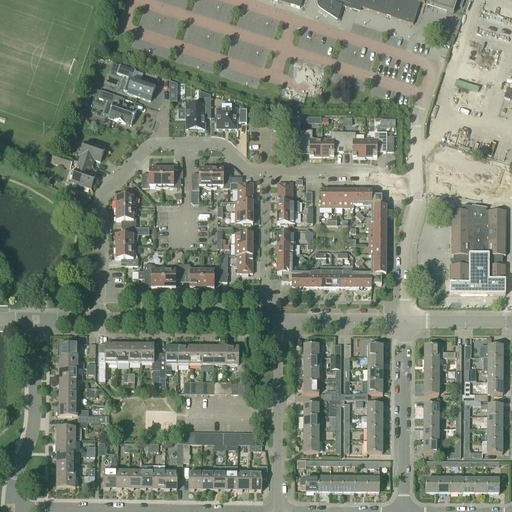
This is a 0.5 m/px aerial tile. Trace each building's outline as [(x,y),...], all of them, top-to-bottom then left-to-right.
[(271,0),(299,9),(302,0),(271,0)] [(318,0),(317,3),(317,5),(317,7),(318,9),(320,10),(337,22),(342,7),(352,11),(353,9),(358,10),(359,8),(413,26),(420,4),(424,5),(426,0),(318,0)] [(457,0),(427,0),(426,6),(453,15),(457,0)] [(114,65),(111,74),(117,76),(128,80),(124,93),(128,95),(128,96),(150,104),(156,89),(133,81),(136,73),(120,67),(114,65)] [(114,106),(109,120),(115,122),(115,123),(125,126),(131,128),(134,121),(135,120),(134,120),(137,113),(122,108),(124,101),(102,93),(99,101),(114,106)] [(188,132),(188,134),(197,134),(197,132),(205,132),(205,117),(211,117),(211,101),(199,101),(199,108),(186,108),(186,113),(185,113),(185,122),(186,122),(186,132),(188,132)] [(217,112),(217,132),(224,132),(225,132),(229,132),(230,132),(237,132),(237,112),(217,112)] [(300,133),(299,151),(309,151),(309,154),(309,159),(321,159),(321,142),(314,142),(312,140),(312,133),(300,132),(300,133)] [(333,155),(343,155),(343,135),(331,135),(331,142),(321,142),(321,159),(333,160),(333,155)] [(352,159),(364,160),(365,142),(355,142),(355,135),(343,135),(343,155),(352,155),(352,159)] [(386,155),(387,135),(374,135),(374,142),(365,142),(364,160),(377,160),(377,155),(386,155)] [(86,145),(79,164),(90,168),(93,162),(100,165),(105,151),(86,145)] [(88,176),(90,168),(79,164),(71,161),(70,164),(78,167),(72,185),(91,192),(96,178),(88,176)] [(156,190),(161,192),(162,171),(149,171),(149,176),(142,176),(142,191),(150,191),(150,189),(156,189),(156,190)] [(162,171),(161,192),(167,190),(173,191),(181,191),(181,176),(174,176),(174,171),(162,171)] [(192,179),(192,194),(200,194),(200,189),(206,189),(206,191),(211,192),(212,171),(199,171),(199,177),(199,179),(192,179)] [(212,171),(211,192),(217,191),(217,189),(223,189),(223,192),(231,192),(231,180),(231,179),(224,179),(224,177),(224,171),(212,171)] [(450,268),(450,298),(506,298),(506,268),(502,268),(502,258),(506,258),(506,229),(506,214),(511,196),(511,195),(461,179),(456,194),(451,195),(451,213),(452,213),(452,214),(453,214),(453,228),(452,228),(452,229),(453,229),(452,257),(452,258),(458,258),(457,262),(456,263),(454,263),(453,265),(452,266),(451,268),(450,268)] [(230,193),(238,193),(238,204),(235,204),(235,205),(253,205),(253,186),(243,186),(243,180),(231,180),(231,192),(230,193)] [(278,187),(278,205),(293,205),(293,187),(278,187)] [(116,211),(136,212),(136,211),(136,208),(135,206),(136,204),(136,202),(136,201),(136,199),(136,192),(122,192),(122,199),(116,199),(116,211)] [(321,211),(327,211),(326,213),(331,214),(332,211),(332,193),(321,193),(321,211)] [(332,193),(332,211),(342,211),(342,193),(332,193)] [(342,193),(342,211),(354,211),(354,209),(354,193),(342,193)] [(372,193),(354,193),(354,209),(372,209),(382,198),(372,198),(372,193)] [(382,208),(382,198),(372,209),(372,226),(387,226),(387,208),(382,208)] [(235,205),(235,216),(253,216),(253,205),(235,205)] [(278,205),(278,215),(295,216),(295,215),(298,215),(299,205),(293,205),(278,205)] [(121,224),(121,230),(124,230),(136,230),(136,223),(134,223),(134,217),(135,217),(136,215),(136,212),(116,211),(116,223),(121,224)] [(295,227),(295,216),(278,215),(278,227),(280,227),(280,228),(288,228),(288,227),(295,227)] [(253,216),(235,216),(235,226),(242,226),(242,228),(251,228),(251,227),(253,227),(253,216)] [(387,226),(372,226),(369,226),(369,236),(387,237),(387,226)] [(116,237),(116,250),(136,250),(136,248),(136,245),(135,244),(137,244),(138,238),(136,238),(136,230),(124,230),(124,237),(121,237),(116,237)] [(235,236),(235,247),(253,247),(253,236),(251,236),(251,235),(242,235),(242,236),(235,236)] [(278,236),(278,247),(295,248),(295,237),(288,237),(288,235),(280,235),(280,236),(278,236)] [(369,236),(369,247),(386,248),(387,237),(369,236)] [(235,258),(238,258),(253,258),(253,247),(235,247),(235,258)] [(278,247),(278,258),(293,258),(295,258),(295,248),(278,247)] [(386,259),(386,248),(369,247),(369,259),(371,259),(386,259)] [(121,262),(121,269),(138,269),(138,262),(133,262),(133,256),(135,256),(135,255),(136,252),(136,250),(116,250),(116,262),(121,262)] [(253,258),(238,258),(238,265),(235,265),(234,269),(238,269),(238,276),(253,276),(253,258)] [(282,277),(282,287),(293,276),(293,258),(278,258),(277,277),(282,277)] [(371,259),(371,277),(382,287),(382,277),(386,277),(386,259),(371,259)] [(151,290),(163,290),(164,270),(162,270),(160,271),(158,271),(158,273),(152,273),(152,267),(145,267),(144,274),(144,281),(144,282),(150,282),(151,284),(151,290)] [(163,290),(176,290),(176,285),(182,285),(183,267),(176,267),(176,273),(170,273),(170,271),(168,271),(166,270),(164,270),(163,290)] [(190,285),(190,290),(202,291),(202,270),(200,270),(198,271),(196,271),(196,273),(191,273),(191,267),(183,267),(182,285),(190,285)] [(202,270),(202,291),(214,291),(214,285),(214,283),(221,283),(222,271),(214,271),(213,271),(211,271),(209,271),(208,272),(206,271),(204,271),(202,270)] [(332,291),(332,270),(321,270),(321,273),(321,291),(332,291)] [(342,270),(332,270),(332,291),(342,292),(342,270)] [(310,274),(310,276),(310,291),(321,291),(321,273),(315,273),(310,273),(310,274)] [(353,273),(342,273),(342,292),(353,292),(353,276),(353,273)] [(292,287),(292,291),(310,291),(310,276),(293,276),(282,287),(292,287)] [(353,276),(353,292),(372,292),(372,287),(382,287),(371,277),(353,276)] [(142,345),(142,347),(142,349),(141,349),(141,365),(152,366),(151,373),(153,373),(153,385),(159,385),(159,357),(154,357),(154,347),(151,347),(151,346),(142,345)] [(106,346),(106,347),(105,347),(105,355),(99,355),(99,384),(105,385),(105,365),(117,365),(117,349),(118,349),(118,347),(112,347),(112,346),(106,346)] [(130,346),(130,347),(129,347),(129,365),(141,365),(141,349),(142,349),(142,347),(136,347),(136,346),(130,346)] [(78,347),(59,347),(59,352),(62,352),(62,359),(59,359),(78,359),(78,347)] [(117,365),(129,365),(129,347),(124,347),(124,349),(118,349),(117,349),(117,365)] [(166,347),(166,349),(165,349),(165,357),(159,357),(159,385),(159,397),(162,397),(162,391),(166,391),(166,377),(171,377),(171,368),(178,368),(178,352),(178,349),(173,349),(173,347),(166,347)] [(303,347),(303,360),(319,359),(319,347),(317,347),(311,347),(303,347)] [(190,349),(190,368),(202,368),(202,348),(202,349),(196,349),(196,352),(190,352),(190,349)] [(202,368),(202,374),(214,374),(214,368),(214,352),(214,349),(209,349),(209,348),(202,348),(202,368)] [(367,348),(367,360),(382,360),(382,348),(367,348)] [(441,349),(439,349),(439,348),(424,348),(423,360),(439,360),(452,360),(456,360),(460,360),(460,348),(455,348),(455,356),(441,356),(441,349)] [(487,348),(487,360),(503,361),(503,348),(487,348)] [(178,368),(190,368),(190,349),(184,349),(184,352),(178,352),(178,368)] [(214,368),(226,368),(226,352),(226,349),(220,349),(220,352),(214,352),(214,368)] [(226,368),(238,368),(238,349),(232,349),(232,352),(226,352),(226,368)] [(62,371),(59,371),(78,371),(78,359),(59,359),(59,365),(62,365),(62,371)] [(303,360),(303,372),(319,372),(319,359),(303,360)] [(367,360),(367,372),(382,372),(382,360),(367,360)] [(439,368),(439,360),(423,360),(423,372),(439,372),(439,373),(446,373),(446,368),(439,368)] [(483,360),(483,372),(487,372),(503,373),(503,361),(487,360),(483,360)] [(62,383),(59,383),(78,383),(78,371),(59,371),(59,377),(62,377),(62,383)] [(303,372),(303,384),(318,384),(319,372),(303,372)] [(367,372),(367,384),(382,384),(382,372),(367,372)] [(438,384),(439,373),(439,372),(423,372),(423,384),(438,384)] [(502,385),(503,373),(487,372),(483,372),(483,378),(487,378),(487,384),(502,385)] [(59,395),(78,395),(78,383),(59,383),(59,389),(62,389),(62,395),(59,395)] [(349,396),(349,383),(347,383),(346,385),(344,385),(344,396),(342,396),(342,403),(356,403),(362,403),(362,396),(354,396),(349,396)] [(451,403),(462,403),(462,396),(460,396),(460,383),(458,383),(458,385),(456,385),(455,397),(451,397),(451,403)] [(303,396),(318,396),(318,384),(303,384),(303,396)] [(340,396),(340,384),(335,384),(335,385),(335,396),(330,396),(330,403),(342,403),(342,396),(340,396)] [(382,384),(367,384),(367,397),(382,397),(382,384)] [(438,397),(438,385),(438,384),(423,384),(423,397),(438,397)] [(462,403),(464,403),(469,403),(474,403),(474,397),(469,397),(469,384),(466,384),(466,385),(464,385),(464,396),(462,396),(462,403)] [(487,384),(487,397),(502,397),(502,385),(487,384)] [(59,407),(78,408),(78,395),(59,395),(59,401),(61,401),(61,407),(59,407)] [(303,406),(303,419),(318,419),(318,406),(303,406)] [(87,414),(78,414),(78,408),(59,407),(59,413),(61,413),(61,419),(59,419),(59,420),(79,420),(79,425),(87,425),(87,426),(105,426),(105,419),(87,419),(87,414)] [(367,407),(367,419),(382,419),(382,407),(367,407)] [(423,419),(439,419),(443,419),(443,415),(439,415),(439,407),(423,407),(423,419)] [(487,407),(487,419),(502,419),(502,407),(487,407)] [(303,419),(303,431),(318,431),(318,419),(303,419)] [(344,419),(344,431),(349,431),(353,431),(354,430),(354,427),(353,426),(349,426),(349,419),(344,419)] [(367,419),(367,431),(382,431),(382,419),(367,419)] [(423,419),(423,431),(438,431),(439,419),(423,419)] [(487,419),(487,431),(502,431),(502,419),(487,419)] [(55,436),(55,442),(57,442),(57,443),(80,443),(80,432),(87,432),(87,426),(87,425),(79,425),(64,425),(64,430),(57,430),(57,436),(55,436)] [(303,431),(303,443),(319,443),(318,431),(303,431)] [(367,431),(367,443),(382,443),(382,431),(367,431)] [(423,431),(423,443),(438,443),(438,431),(423,431)] [(474,432),(469,432),(469,431),(464,431),(464,443),(469,443),(469,435),(474,435),(474,432)] [(487,431),(487,443),(502,443),(502,431),(487,431)] [(231,436),(225,436),(225,448),(226,448),(226,453),(237,453),(237,448),(231,448),(231,436)] [(55,448),(55,454),(57,454),(57,455),(75,455),(75,444),(80,444),(80,443),(57,443),(57,448),(55,448)] [(303,443),(303,455),(319,455),(319,443),(303,443)] [(367,443),(367,455),(382,455),(382,443),(367,443)] [(423,443),(423,456),(438,456),(438,443),(423,443)] [(450,454),(450,460),(460,460),(460,443),(455,443),(455,454),(450,454)] [(482,461),(482,456),(469,456),(469,443),(464,443),(464,456),(464,460),(482,461)] [(482,444),(482,448),(487,448),(487,455),(502,456),(502,443),(487,443),(487,444),(482,444)] [(138,447),(129,447),(129,455),(138,455),(138,447)] [(56,466),(75,467),(75,455),(57,455),(56,460),(59,460),(59,466),(56,466)] [(367,471),(379,471),(379,463),(366,463),(366,468),(367,468),(367,471)] [(56,478),(75,479),(75,467),(56,466),(56,472),(59,472),(59,478),(56,478)] [(140,474),(140,492),(145,493),(145,490),(152,490),(152,493),(152,469),(141,468),(140,474)] [(152,469),(152,493),(157,493),(157,490),(164,491),(163,493),(164,493),(164,475),(164,469),(152,469)] [(224,492),(224,494),(225,494),(225,469),(213,469),(213,475),(213,494),(218,494),(218,492),(224,492)] [(236,494),(237,494),(237,476),(238,469),(225,469),(225,494),(230,494),(230,492),(236,492),(236,494)] [(256,469),(256,476),(249,476),(249,495),(253,495),(254,492),(260,492),(260,495),(261,482),(267,482),(267,469),(256,469)] [(104,474),(104,492),(110,492),(110,489),(116,490),(116,492),(117,474),(104,474)] [(128,490),(128,492),(128,474),(117,474),(116,492),(121,492),(122,490),(128,490)] [(140,490),(140,492),(140,474),(128,474),(128,492),(133,492),(133,490),(140,490)] [(374,474),(374,480),(366,480),(366,495),(378,495),(378,474),(374,474)] [(176,493),(176,475),(164,475),(164,493),(169,493),(169,491),(175,491),(175,493),(176,493)] [(189,475),(188,493),(194,494),(194,491),(200,491),(200,494),(201,494),(201,475),(189,475)] [(212,491),(212,494),(213,494),(213,475),(201,475),(201,494),(206,494),(206,491),(212,491)] [(248,495),(249,495),(249,476),(237,476),(237,494),(242,495),(242,492),(248,492),(248,495)] [(56,491),(75,491),(75,479),(56,478),(56,484),(59,484),(59,490),(56,490),(56,491)] [(88,491),(94,491),(94,479),(88,479),(84,479),(84,485),(88,485),(88,491)] [(306,495),(318,495),(318,480),(306,480),(306,481),(306,493),(306,495)] [(318,495),(330,495),(330,480),(318,480),(318,495)] [(330,495),(342,495),(342,480),(330,480),(330,495)] [(342,495),(354,495),(354,480),(342,480),(342,495)] [(354,495),(366,495),(366,480),(354,480),(354,495)] [(425,496),(438,496),(438,481),(425,481),(425,496)] [(438,496),(450,496),(450,481),(438,481),(438,496)] [(450,496),(462,496),(462,481),(450,481),(450,496)] [(462,496),(474,496),(474,481),(462,481),(462,496)] [(474,496),(486,496),(486,481),(474,481),(474,496)] [(499,481),(486,481),(486,496),(499,496),(499,481)]
